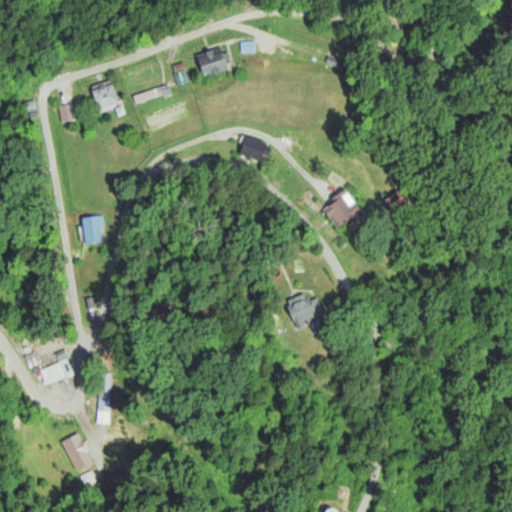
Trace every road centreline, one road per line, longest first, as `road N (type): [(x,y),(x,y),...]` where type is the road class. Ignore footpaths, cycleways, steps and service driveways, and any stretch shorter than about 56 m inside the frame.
road 1 (residential): [(33,384),(52,402),(77,402),(132,191),(146,172),(164,161),(258,169),(325,245),(377,328),(398,398),(383,473),(364,511)]
road 2 (residential): [(87,368),(39,105),(47,87),(268,12),(342,16),(417,35),(426,29),(420,0)]
